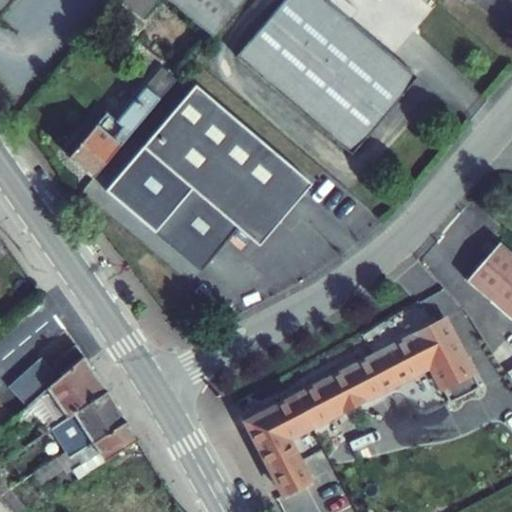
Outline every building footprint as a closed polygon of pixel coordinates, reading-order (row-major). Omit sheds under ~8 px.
[(155,0),(120,0),(142,17),(155,0)] [(170,0),(213,36),(243,0),(170,0)] [(416,76),(325,0),(283,0),(236,57),(351,154),(416,76)] [(162,67),(117,120),(107,112),(69,156),(94,177),(176,80),(162,67)] [(312,184),(196,86),(107,190),(202,271),(239,227),(260,245),(312,184)] [(511,253),(500,242),(466,281),(511,320),(511,253)] [(444,320),(247,424),(284,495),(310,481),(287,440),(430,365),(450,403),(480,388),(444,320)] [(75,346),(54,364),(64,375),(84,357),(75,346)] [(67,417),(107,391),(84,357),(64,375),(53,387),(29,407),(13,421),(22,432),(35,423),(43,434),(67,417)] [(18,394),(29,407),(53,387),(64,375),(54,364),(39,377),(38,375),(18,394)] [(70,458),(126,422),(107,391),(67,417),(43,434),(58,457),(66,452),(70,458)] [(70,458),(66,452),(58,457),(33,474),(41,484),(63,470),(66,474),(74,469),(79,478),(137,440),(126,422),(70,458)] [(0,477),(0,496),(8,490),(0,477)] [(8,490),(0,496),(0,499),(11,511),(22,511),(26,510),(9,490),(8,490)]
